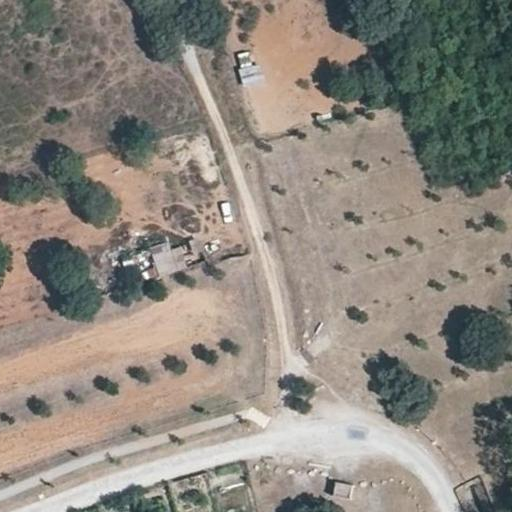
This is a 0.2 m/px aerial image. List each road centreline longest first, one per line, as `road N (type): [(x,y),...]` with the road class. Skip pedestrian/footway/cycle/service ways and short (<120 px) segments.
road 1 (track): [(189,0),(191,57),(267,256),(293,380),(291,437)]
road 2 (unclassified): [(453,511),(437,480),(413,460),(387,446),(314,437),(153,471),(44,511)]
